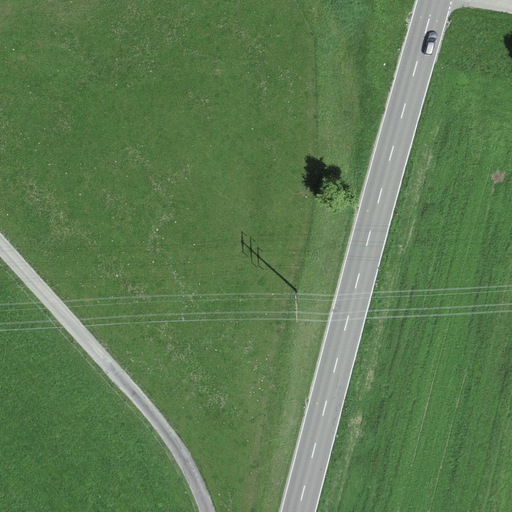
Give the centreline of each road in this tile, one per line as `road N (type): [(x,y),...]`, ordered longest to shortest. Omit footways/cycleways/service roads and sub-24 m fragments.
road 1 (secondary): [(441,0),(303,511)]
road 2 (track): [(210,511),(191,461),(0,247)]
